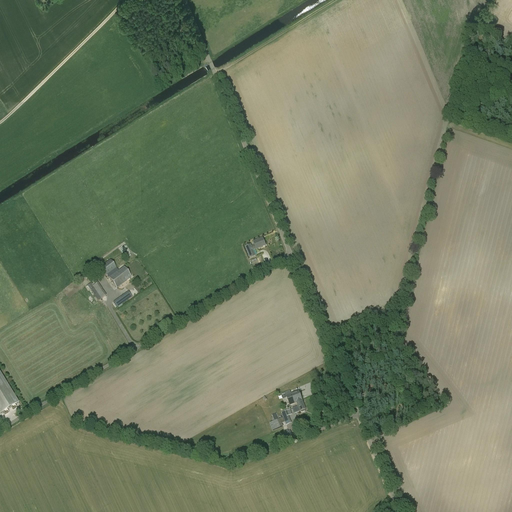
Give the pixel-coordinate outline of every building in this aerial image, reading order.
[(256,250),(257,250),(265,246),(262,239),(253,243),(255,246),(252,247),(251,245),(245,247),(250,259),(255,256),(253,251),(256,250)] [(101,267),(109,278),(116,289),(131,278),(123,268),(118,272),(110,260),(101,267)] [(106,296),(98,283),(92,286),(100,299),(106,296)] [(117,308),(132,297),(128,291),(113,302),(117,308)] [(0,413),(3,412),(5,415),(8,413),(6,410),(11,407),(13,410),(16,408),(14,405),(18,403),(0,372),(0,413)] [(296,403),(302,401),(298,392),(291,395),(290,391),(284,393),(286,397),(290,406),(296,403)] [(305,410),(302,401),(296,403),(298,406),(292,409),(294,414),(301,411),(301,413),(302,413),(305,412),(305,411),(305,410)] [(287,411),(281,413),(285,423),(290,421),(287,411)] [(280,419),(279,420),(277,416),(273,418),(274,422),(277,429),(283,427),(280,419)] [(278,434),(280,439),(292,434),(291,432),(289,433),(288,430),(278,434)] [(268,445),(269,448),(273,447),(274,449),(278,447),(275,441),(271,442),(271,443),(268,445)]
